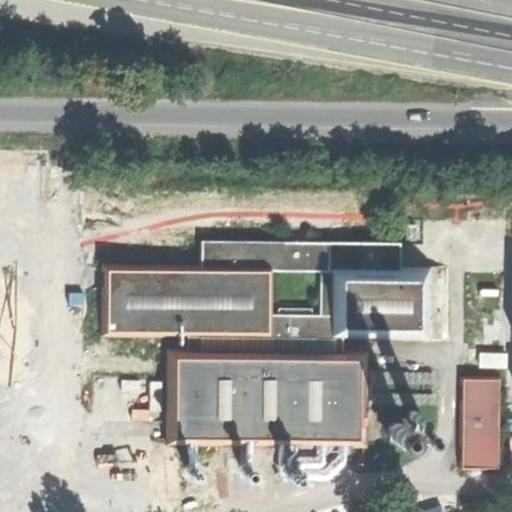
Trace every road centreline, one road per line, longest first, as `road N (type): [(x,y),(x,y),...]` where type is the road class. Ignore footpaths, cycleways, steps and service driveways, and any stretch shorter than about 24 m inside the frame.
road 1 (trunk): [(0,114),(511,120)]
road 2 (trunk): [(136,0),(511,59)]
